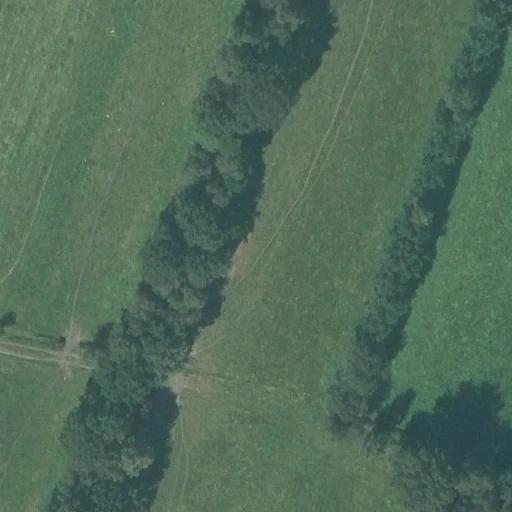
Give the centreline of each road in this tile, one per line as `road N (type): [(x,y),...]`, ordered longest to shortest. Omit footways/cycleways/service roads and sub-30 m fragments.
road 1 (track): [(74,511),(261,0)]
road 2 (track): [(127,367),(0,343)]
